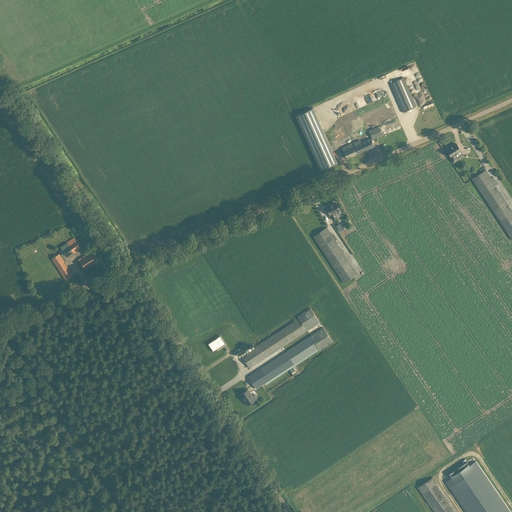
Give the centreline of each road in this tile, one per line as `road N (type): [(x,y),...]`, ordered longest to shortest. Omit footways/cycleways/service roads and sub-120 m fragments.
road 1 (track): [(511,101),(4,323)]
road 2 (unclassified): [(292,511),(0,73)]
road 3 (track): [(18,349),(123,511)]
